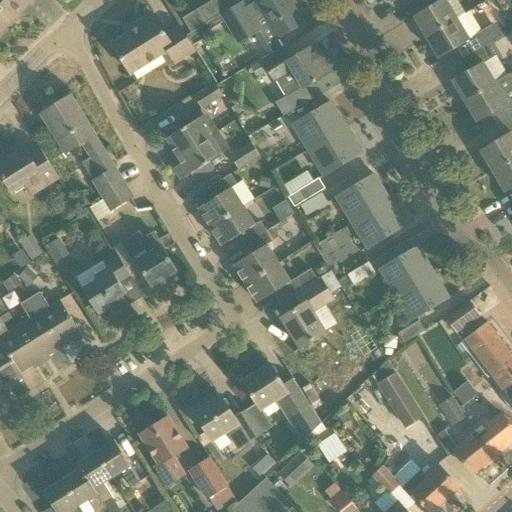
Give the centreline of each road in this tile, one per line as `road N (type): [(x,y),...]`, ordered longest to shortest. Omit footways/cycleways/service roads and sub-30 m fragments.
road 1 (residential): [(0,477),(204,340),(218,320),(210,270),(68,32)]
road 2 (residential): [(511,295),(371,113),(365,51),(337,0)]
